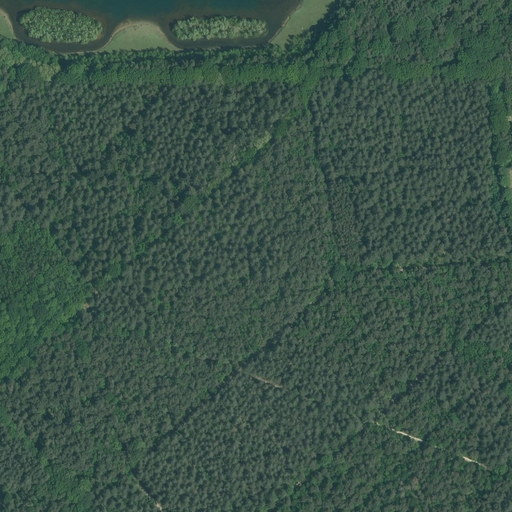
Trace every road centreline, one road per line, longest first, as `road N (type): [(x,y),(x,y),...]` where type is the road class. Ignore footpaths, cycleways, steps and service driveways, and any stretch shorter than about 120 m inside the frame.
road 1 (track): [(303,73),(55,79),(0,62)]
road 2 (track): [(280,132),(97,287)]
road 3 (track): [(237,364),(123,466),(166,511)]
road 4 (track): [(511,67),(303,73)]
road 5 (track): [(511,257),(341,268)]
road 6 (track): [(308,104),(341,268)]
road 7 (track): [(511,234),(490,74)]
road 8 (track): [(370,418),(237,364)]
road 9 (track): [(341,268),(237,364)]
road 10 (track): [(264,511),(370,418)]
road 11 (unclassified): [(85,511),(0,414)]
